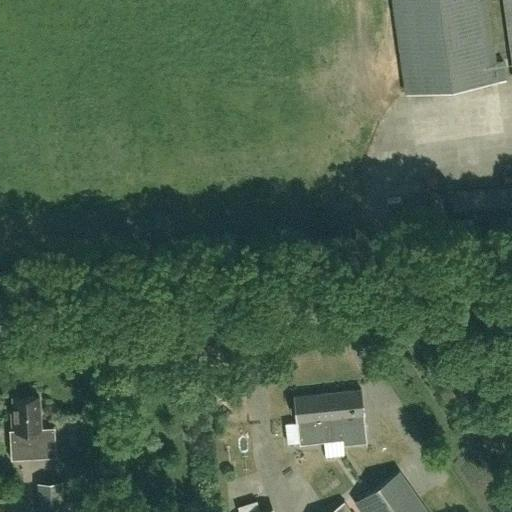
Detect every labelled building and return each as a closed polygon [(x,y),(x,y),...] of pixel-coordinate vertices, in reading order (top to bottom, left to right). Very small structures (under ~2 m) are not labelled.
[(394,0),(407,93),(496,80),(484,0),(394,0)] [(511,0),(502,0),(511,66),(511,0)] [(321,418),(322,418),(324,441),(344,438),(343,428),(362,426),(361,414),(364,414),(361,389),(318,393),(321,418)] [(300,443),(324,441),(322,418),(321,418),(318,393),(294,395),(297,420),(300,443)] [(11,411),(12,428),(9,429),(11,458),(56,456),(55,426),(41,427),(39,396),(13,397),(14,411),(11,411)] [(353,502),(360,511),(428,511),(399,469),(353,502)] [(41,511),(63,511),(62,481),(40,483),(41,511)] [(351,511),(343,501),(327,511),(351,511)]
